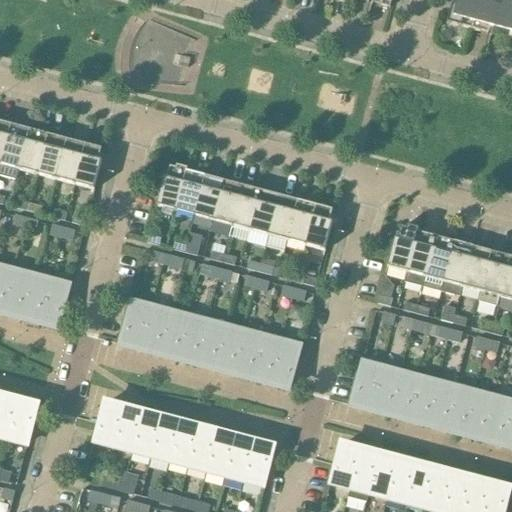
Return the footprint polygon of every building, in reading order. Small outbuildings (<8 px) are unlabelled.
[(392,0),(371,0),(371,3),(390,9),(392,0)] [(447,24),(471,30),(478,0),(458,0),(457,6),(452,5),(447,24)] [(478,0),(471,30),(490,35),(498,0),(478,0)] [(511,25),(511,0),(498,0),(490,35),(508,40),(511,25)] [(12,123),(0,120),(0,166),(1,166),(12,123)] [(0,176),(17,181),(20,171),(31,128),(12,123),(1,166),(0,170),(0,176)] [(20,171),(38,176),(49,133),(31,128),(20,171)] [(68,138),(49,133),(38,176),(57,181),(68,138)] [(75,186),(87,143),(68,138),(57,181),(75,186)] [(97,146),(87,143),(75,186),(95,191),(104,155),(101,155),(102,150),(96,149),(97,146)] [(157,208),(176,213),(187,170),(177,167),(176,170),(170,168),(169,173),(166,172),(157,208)] [(206,174),(187,170),(176,213),(195,218),(206,174)] [(225,179),(206,174),(195,218),(213,223),(225,179)] [(243,184),(225,179),(213,223),(232,227),(243,184)] [(262,189),(243,184),(232,227),(250,232),(262,189)] [(280,194),(262,189),(250,232),(269,237),(280,194)] [(299,199),(280,194),(269,237),(287,242),(299,199)] [(287,242),(306,247),(317,204),(299,199),(287,242)] [(19,201),(16,211),(28,214),(31,204),(19,201)] [(31,204),(28,214),(40,217),(43,207),(31,204)] [(328,207),(317,204),(306,247),(325,252),(335,216),(332,216),(333,211),(327,209),(328,207)] [(56,210),(53,221),(65,224),(68,213),(56,210)] [(68,213),(65,224),(77,227),(80,217),(68,213)] [(25,227),(28,218),(16,215),(14,224),(25,227)] [(38,231),(41,221),(28,218),(25,227),(38,231)] [(63,238),(65,228),(53,224),(51,234),(63,238)] [(75,241),(78,231),(65,228),(63,238),(75,241)] [(388,269),(407,274),(418,231),(408,228),(407,231),(401,229),(400,234),(397,233),(388,269)] [(425,279),(437,236),(418,231),(407,274),(404,283),(423,288),(425,279)] [(150,234),(147,245),(160,249),(163,237),(150,234)] [(444,284),(455,240),(437,236),(425,279),(423,288),(442,293),(444,284)] [(460,298),(463,288),(474,245),(455,240),(444,284),(442,293),(460,298)] [(176,241),(173,252),(185,255),(188,244),(176,241)] [(188,244),(185,255),(196,258),(199,247),(188,244)] [(463,288),(481,293),(492,250),(474,245),(463,288)] [(162,265),(165,254),(152,250),(149,261),(162,265)] [(500,298),(511,255),(492,250),(481,293),(479,303),(497,308),(500,298)] [(214,251),(211,262),(222,265),(225,254),(214,251)] [(225,254),(222,265),(234,268),(236,257),(225,254)] [(500,298),(511,301),(511,255),(500,298)] [(181,270),(184,259),(172,256),(169,267),(181,270)] [(192,273),(195,262),(184,259),(181,270),(192,273)] [(251,261),(248,272),(259,275),(262,263),(251,261)] [(262,263),(259,275),(271,278),(274,267),(262,263)] [(218,281),(221,269),(210,266),(207,278),(218,281)] [(0,314),(2,315),(13,273),(0,269),(0,314)] [(229,284),(233,272),(221,269),(218,281),(229,284)] [(286,270),(283,281),(296,285),(299,273),(286,270)] [(21,320),(32,278),(13,273),(2,315),(21,320)] [(256,291),(259,279),(248,276),(245,288),(256,291)] [(308,276),(305,287),(318,290),(321,279),(308,276)] [(40,325),(51,283),(32,278),(21,320),(40,325)] [(267,294),(271,282),(259,279),(256,291),(267,294)] [(40,325),(59,330),(70,288),(51,283),(40,325)] [(293,300),(296,289),(285,286),(282,297),(293,300)] [(305,303),(308,292),(296,289),(293,300),(305,303)] [(380,298),(378,306),(390,310),(392,301),(380,298)] [(407,301),(403,313),(416,316),(419,305),(407,301)] [(139,351),(150,309),(131,304),(120,346),(139,351)] [(419,305),(416,316),(428,320),(431,308),(419,305)] [(158,356),(169,314),(150,309),(139,351),(158,356)] [(392,327),(396,315),(383,311),(380,324),(392,327)] [(443,311),(440,323),(453,326),(456,314),(443,311)] [(177,361),(188,319),(169,314),(158,356),(177,361)] [(456,314),(453,326),(465,329),(468,317),(456,314)] [(411,332),(414,320),(402,316),(399,328),(411,332)] [(195,366),(207,324),(188,319),(177,361),(195,366)] [(423,335),(426,323),(414,320),(411,332),(423,335)] [(481,321),(478,333),(490,336),(493,324),(481,321)] [(225,329),(207,324),(195,366),(214,371),(225,329)] [(493,324),(490,336),(502,339),(505,327),(493,324)] [(449,341),(452,330),(438,326),(435,338),(449,341)] [(233,376),(244,334),(225,329),(214,371),(233,376)] [(460,344),(463,333),(452,330),(449,341),(460,344)] [(252,381),(263,339),(244,334),(233,376),(252,381)] [(486,351),(489,339),(476,336),(473,348),(486,351)] [(271,386),(282,344),(263,339),(252,381),(271,386)] [(498,354),(501,343),(489,339),(486,351),(498,354)] [(282,344),(271,386),(290,391),(301,349),(282,344)] [(370,412),(381,370),(362,365),(351,407),(370,412)] [(388,417),(399,375),(381,370),(370,412),(388,417)] [(407,422),(418,380),(399,375),(388,417),(407,422)] [(426,427),(437,385),(418,380),(407,422),(426,427)] [(444,432),(456,390),(437,385),(426,427),(444,432)] [(463,437),(474,395),(456,390),(444,432),(463,437)] [(482,442),(493,400),(474,395),(463,437),(482,442)] [(0,438),(8,440),(18,403),(0,398),(0,438)] [(501,447),(511,405),(493,400),(482,442),(501,447)] [(28,445),(38,409),(38,408),(18,403),(8,440),(28,445)] [(124,410),(105,405),(95,442),(114,448),(124,410)] [(511,405),(501,447),(511,449),(511,405)] [(133,453),(143,415),(124,410),(114,448),(133,453)] [(161,420),(143,415),(133,453),(151,457),(161,420)] [(170,462),(180,425),(161,420),(151,457),(170,462)] [(198,430),(180,425),(170,462),(189,467),(198,430)] [(207,472),(217,435),(198,430),(189,467),(207,472)] [(235,440),(217,435),(207,472),(226,477),(235,440)] [(244,482),(254,445),(235,440),(226,477),(244,482)] [(264,487),(274,451),(274,450),(254,445),(244,482),(264,487)] [(361,452),(341,447),(331,484),(351,489),(361,452)] [(369,494),(379,457),(361,452),(351,489),(348,499),(367,504),(369,494)] [(388,499),(398,462),(379,457),(369,494),(388,499)] [(406,504),(416,467),(398,462),(388,499),(406,504)] [(425,509),(435,472),(416,467),(406,504),(425,509)] [(14,475),(0,471),(0,483),(11,486),(14,475)] [(435,511),(443,511),(453,477),(435,472),(425,509),(435,511)] [(103,490),(106,478),(95,476),(92,487),(103,490)] [(463,511),(472,482),(453,477),(443,511),(463,511)] [(113,481),(110,492),(122,495),(125,484),(113,481)] [(483,511),(490,487),(472,482),(463,511),(483,511)] [(125,484),(122,495),(134,498),(137,487),(125,484)] [(510,492),(490,487),(483,511),(511,511),(511,497),(509,497),(510,492)] [(12,502),(14,491),(4,488),(1,499),(12,502)] [(88,501),(99,504),(102,493),(91,490),(88,501)] [(150,491),(147,501),(159,504),(162,494),(150,491)] [(113,496),(102,493),(99,504),(111,507),(113,496)] [(162,494),(159,504),(170,508),(173,497),(162,494)] [(126,511),(128,511),(136,511),(139,503),(128,500),(126,511)] [(188,501),(185,511),(187,511),(196,511),(199,504),(188,501)] [(149,511),(151,506),(139,503),(136,511),(149,511)]
